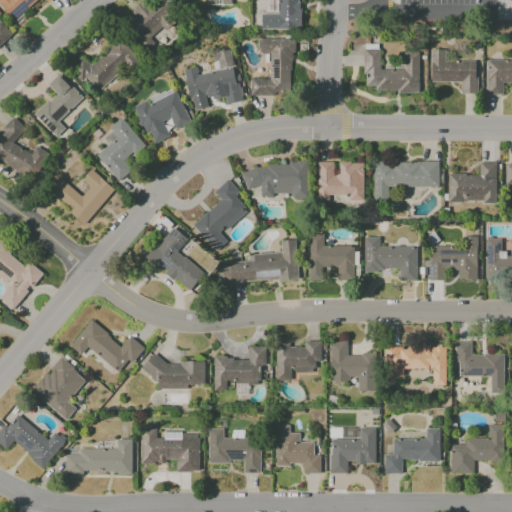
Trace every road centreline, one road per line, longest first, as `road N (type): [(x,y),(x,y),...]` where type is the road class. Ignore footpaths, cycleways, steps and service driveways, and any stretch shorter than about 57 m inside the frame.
road 1 (residential): [(511,313),(322,310),(200,323),(136,306),(0,206)]
road 2 (residential): [(511,504),(33,501),(0,482)]
road 3 (residential): [(511,127),(249,133),(190,163),(90,274)]
road 4 (residential): [(90,274),(0,378)]
road 5 (residential): [(96,0),(0,88)]
road 6 (residential): [(331,0),(329,126)]
